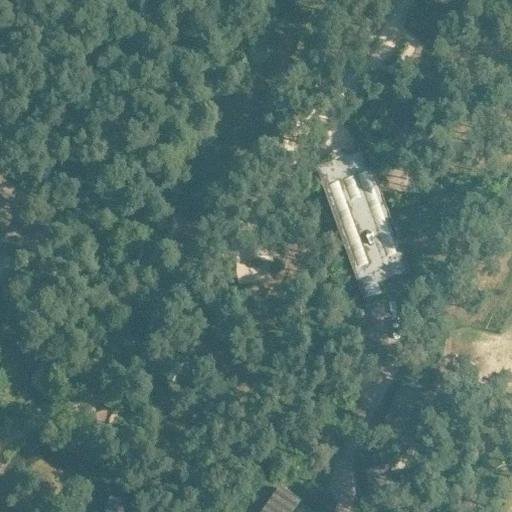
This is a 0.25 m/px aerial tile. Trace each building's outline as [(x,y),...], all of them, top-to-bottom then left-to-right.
[(334,165),(315,172),(318,180),(319,184),(332,220),(360,295),(364,306),(382,299),(378,288),(410,277),(407,268),(387,214),(383,203),(373,178),(365,154),(346,161),(344,158),(343,153),(332,157),(334,165)] [(0,252),(0,290),(29,258),(8,243),(0,252)] [(405,381),(377,438),(396,447),(424,390),(405,381)] [(396,511),(390,467),(364,471),(370,511),(396,511)] [(296,511),(301,505),(279,490),(264,511),(296,511)]
